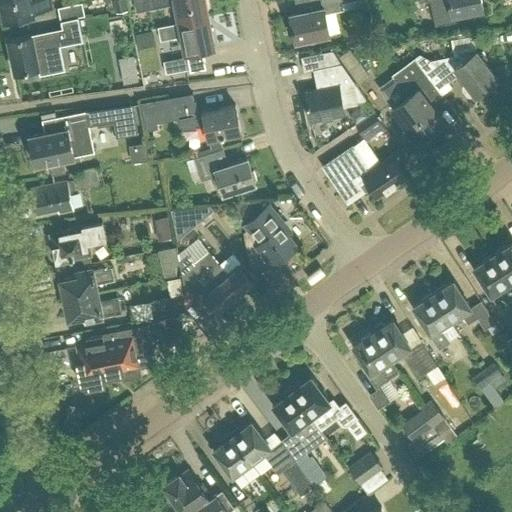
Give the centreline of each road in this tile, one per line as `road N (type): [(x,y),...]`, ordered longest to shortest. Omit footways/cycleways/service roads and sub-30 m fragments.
road 1 (residential): [(52,492),(297,315)]
road 2 (residential): [(362,266),(294,169),(247,0)]
road 3 (residential): [(425,511),(403,464),(297,315)]
road 4 (residential): [(52,492),(35,456),(0,307)]
road 5 (residential): [(362,266),(511,164)]
